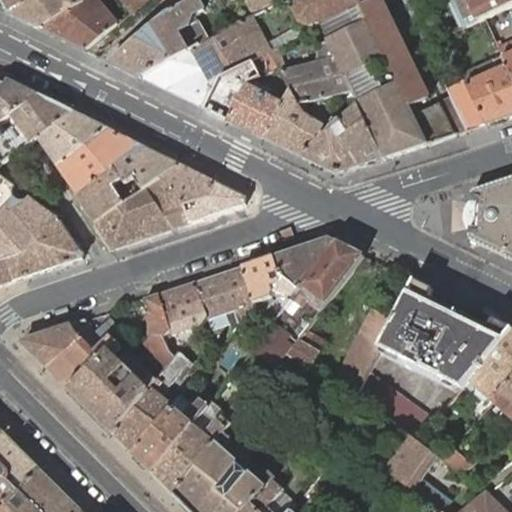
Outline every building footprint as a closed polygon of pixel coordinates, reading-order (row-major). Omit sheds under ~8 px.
[(9,11),(10,15),(35,0),(0,0),(0,6),(3,10),(9,11)] [(10,15),(41,31),(88,2),(88,3),(93,0),(92,0),(35,0),(10,15)] [(41,31),(85,51),(118,26),(105,11),(101,6),(96,0),(93,0),(88,3),(88,2),(41,31)] [(141,80),(177,60),(190,53),(195,50),(210,42),(199,23),(192,27),(195,18),(205,11),(199,0),(196,0),(168,16),(111,64),(141,80)] [(122,0),(133,14),(150,0),(149,0),(122,0)] [(260,0),(248,0),(257,16),(266,12),(260,0)] [(273,0),(260,0),(266,12),(276,6),(273,0)] [(321,28),(330,45),(337,60),(337,59),(347,80),(387,61),(401,90),(360,108),(386,160),(429,146),(469,133),(453,101),(425,114),(421,105),(431,101),(388,9),(383,0),(301,0),(299,2),(296,10),(303,24),(311,27),(320,27),(321,28)] [(479,23),(486,20),(511,7),(511,0),(455,0),(468,28),(479,23)] [(195,50),(217,91),(223,79),(234,73),(265,57),(272,53),(263,36),(260,37),(251,20),(210,42),(195,50)] [(505,59),(511,56),(511,44),(501,50),(505,59)] [(280,49),(272,53),(280,68),(292,92),(285,104),(266,140),(302,158),(332,132),(307,115),(302,105),(354,95),(347,80),(337,59),(337,60),(287,72),(280,49)] [(280,68),(272,53),(265,57),(273,73),(275,73),(274,71),(280,68)] [(488,127),(511,118),(511,75),(509,69),(505,59),(496,63),(500,73),(469,88),(468,86),(450,95),(453,101),(469,133),(488,127)] [(141,80),(156,86),(183,72),(177,60),(141,80)] [(360,107),(360,108),(401,90),(387,61),(347,80),(354,95),(360,107)] [(500,73),(496,63),(465,78),(468,86),(469,88),(500,73)] [(217,91),(206,111),(230,123),(249,87),(262,80),(258,71),(244,78),(234,73),(223,79),(217,91)] [(0,86),(9,82),(0,77),(0,86)] [(0,125),(41,97),(9,82),(0,86),(0,125)] [(249,87),(230,123),(266,140),(285,104),(273,99),(275,93),(265,89),(262,93),(249,87)] [(39,141),(75,114),(41,97),(0,125),(0,159),(5,166),(39,141)] [(339,176),(386,160),(360,108),(360,107),(340,124),(335,121),(331,127),(335,129),(332,132),(302,158),(339,176)] [(58,168),(110,132),(75,114),(39,141),(58,168)] [(58,168),(78,196),(116,169),(145,149),(128,140),(110,132),(58,168)] [(128,186),(136,198),(145,192),(147,190),(162,180),(182,167),(145,149),(116,169),(124,181),(128,186)] [(182,167),(162,180),(187,207),(211,198),(218,184),(182,167)] [(78,196),(96,224),(127,204),(136,198),(128,186),(124,181),(116,169),(78,196)] [(12,284),(85,260),(86,256),(61,220),(32,199),(26,203),(17,201),(15,196),(17,188),(1,176),(0,176),(0,261),(3,265),(6,263),(12,284)] [(471,240),(511,260),(511,179),(473,193),(472,204),(481,205),(480,229),(471,229),(471,240)] [(162,180),(147,190),(174,231),(191,225),(187,207),(162,180)] [(187,207),(191,225),(246,207),(247,199),(218,184),(211,198),(187,207)] [(127,204),(96,224),(113,251),(174,231),(147,190),(145,192),(136,198),(127,204)] [(472,216),(471,229),(480,229),(481,205),(472,204),(472,216)] [(276,294),(274,297),(288,298),(292,302),(300,291),(338,244),(330,240),(275,259),(281,276),(283,282),(283,283),(283,285),(282,286),(281,286),(281,287),(280,287),(279,288),(278,288),(277,288),(276,288),(275,287),(274,287),(276,294)] [(292,302),(273,326),(262,340),(253,350),(277,369),(286,359),(288,355),(289,356),(300,342),(308,331),(323,312),(365,258),(365,257),(338,244),(300,291),(292,302)] [(256,305),(254,308),(262,316),(275,300),(274,297),(276,294),(274,287),(275,287),(276,288),(277,288),(278,288),(279,288),(280,287),(281,287),(281,286),(282,286),(283,285),(283,283),(283,282),(281,276),(275,259),(245,268),(256,305)] [(0,288),(12,284),(6,263),(3,265),(0,261),(0,288)] [(236,312),(241,325),(254,308),(256,305),(245,268),(197,284),(209,321),(236,312)] [(416,283),(396,322),(382,350),(405,361),(403,366),(412,370),(414,366),(463,390),(471,381),(511,333),(511,330),(496,323),(486,334),(427,306),(434,292),(416,283)] [(194,331),(196,334),(206,322),(209,321),(197,284),(160,297),(172,331),(174,337),(194,331)] [(71,392),(116,436),(151,391),(152,391),(159,382),(177,359),(171,354),(164,339),(172,331),(160,297),(146,301),(152,314),(148,317),(148,344),(159,355),(159,363),(150,374),(154,378),(146,386),(117,357),(124,349),(119,345),(112,352),(71,392)] [(337,385),(350,393),(358,397),(370,374),(380,355),(382,350),(396,322),(375,312),(337,385)] [(24,345),(47,368),(84,342),(84,343),(91,337),(95,334),(87,321),(72,326),(24,342),(24,345)] [(300,342),(289,356),(310,369),(320,355),(321,355),(327,343),(308,331),(300,342)] [(511,384),(511,333),(471,381),(478,388),(489,398),(494,404),(511,384)] [(47,368),(71,392),(112,352),(119,345),(113,339),(103,349),(96,356),(88,347),(95,340),(91,337),(84,343),(84,342),(47,368)] [(96,356),(103,349),(95,340),(88,347),(96,356)] [(150,374),(124,349),(117,357),(146,386),(154,378),(150,374)] [(116,436),(136,457),(175,410),(162,399),(178,379),(188,366),(191,362),(181,353),(177,359),(159,382),(152,391),(151,391),(116,436)] [(375,409),(412,438),(418,442),(436,421),(370,374),(358,397),(375,409)] [(511,384),(494,404),(500,409),(509,400),(511,402),(511,384)] [(489,398),(478,388),(477,394),(484,400),(489,398)] [(136,457),(155,476),(195,426),(210,409),(202,403),(196,409),(188,403),(183,399),(175,410),(136,457)] [(511,402),(509,400),(500,409),(511,420),(511,402)] [(195,426),(155,476),(176,496),(199,467),(217,445),(225,434),(232,426),(241,414),(243,412),(234,406),(228,413),(224,419),(221,417),(207,436),(195,426)] [(210,409),(195,426),(207,436),(221,417),(210,409)] [(338,424),(345,415),(337,409),(329,418),(338,424)] [(199,467),(176,496),(191,511),(247,511),(253,506),(268,490),(274,483),(277,479),(271,474),(256,460),(247,471),(223,450),(233,441),(236,444),(244,433),(242,431),(249,420),(241,414),(232,426),(225,434),(217,445),(199,467)] [(43,470),(6,433),(0,439),(0,509),(2,511),(43,470)] [(406,486),(426,501),(433,491),(421,481),(439,457),(430,451),(418,442),(412,438),(388,472),(406,486)] [(454,448),(443,460),(462,475),(473,465),(454,448)] [(84,511),(43,470),(2,511),(1,511),(84,511)] [(266,511),(270,509),(285,494),(274,483),(268,490),(253,506),(247,511),(266,511)] [(511,511),(511,508),(490,492),(486,495),(465,511),(511,511)]
